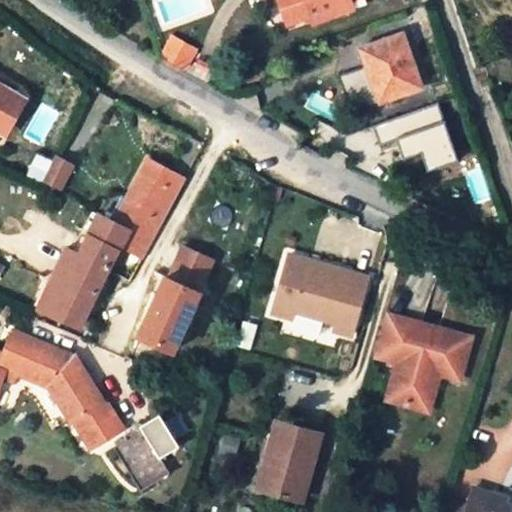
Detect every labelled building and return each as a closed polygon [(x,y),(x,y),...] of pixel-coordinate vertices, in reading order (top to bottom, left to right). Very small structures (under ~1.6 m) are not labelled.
[(274,0),(284,27),(293,24),(283,0),(274,0)] [(283,0),(293,24),(315,15),(319,23),(361,7),(358,0),(283,0)] [(426,3),(405,11),(411,25),(431,17),(426,3)] [(422,86),(402,33),(360,48),(367,65),(380,101),(422,86)] [(171,35),(161,53),(185,71),(197,49),(171,35)] [(367,65),(339,75),(353,111),(371,105),(380,101),(367,65)] [(0,89),(0,131),(1,130),(3,132),(20,100),(0,89)] [(378,123),(374,125),(381,143),(399,136),(405,154),(429,145),(436,165),(459,157),(439,101),(408,113),(378,123)] [(53,155),(40,181),(58,190),(71,165),(53,155)] [(145,162),(115,224),(127,229),(107,273),(116,277),(129,283),(181,182),(145,162)] [(127,229),(115,224),(100,217),(79,255),(66,249),(37,310),(80,329),(107,273),(127,229)] [(138,337),(171,353),(199,293),(195,292),(210,260),(182,248),(168,279),(166,277),(138,337)] [(289,252),(270,317),(291,323),(294,313),(333,325),(330,335),(350,340),(369,276),(289,252)] [(389,310),(377,350),(401,357),(390,394),(431,405),(442,369),(459,374),(470,332),(389,310)] [(1,353),(0,355),(0,362),(48,381),(68,419),(65,420),(86,459),(113,445),(116,443),(115,441),(111,434),(126,427),(111,397),(99,403),(84,374),(70,381),(61,365),(64,352),(10,331),(1,353)] [(70,381),(84,374),(76,357),(64,352),(61,365),(70,381)] [(157,417),(115,441),(116,443),(113,445),(139,488),(164,473),(153,458),(173,447),(157,417)] [(251,485),(301,499),(321,431),(276,417),(270,439),(264,437),(251,485)] [(476,483),(466,511),(511,511),(511,500),(495,494),(496,489),(476,483)]
